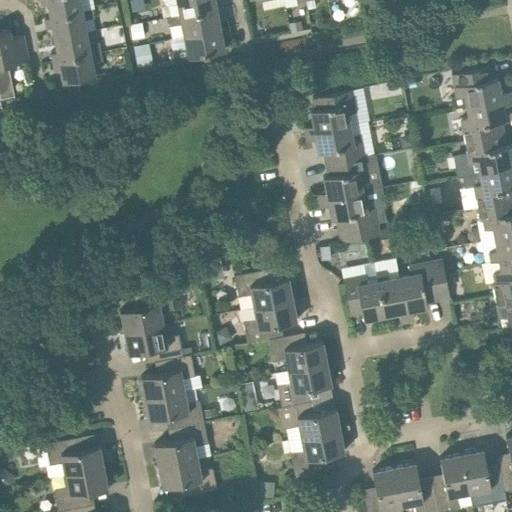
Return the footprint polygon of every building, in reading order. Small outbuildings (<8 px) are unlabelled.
[(50,17),(82,11),(80,0),(40,0),(42,6),(48,4),(50,16),(50,17)] [(176,0),(180,15),(216,8),(222,7),(220,0),(215,0),(214,0),(176,0)] [(310,0),(306,1),(308,9),(315,7),(313,0),(310,0)] [(216,8),(180,15),(169,17),(170,26),(181,24),(184,36),(226,28),(225,20),(219,21),(216,8)] [(55,38),(87,32),(84,20),(94,18),(93,9),(82,11),(50,17),(50,16),(44,17),(46,27),(52,26),(55,38)] [(300,21),(288,23),(290,33),(302,31),(300,21)] [(129,25),(132,39),(144,37),(141,22),(129,25)] [(226,28),(184,36),(186,48),(175,50),(177,60),(224,50),(222,37),(228,36),(226,28)] [(0,66),(28,61),(23,35),(11,37),(10,30),(0,31),(0,66)] [(53,61),(101,52),(99,43),(89,45),(87,32),(55,38),(57,51),(51,52),(53,61)] [(138,67),(153,64),(148,44),(133,47),(138,67)] [(101,52),(53,61),(55,71),(61,69),(63,82),(95,76),(93,63),(103,61),(101,52)] [(464,94),(466,105),(511,97),(510,90),(500,92),(498,77),(493,78),(491,66),(452,74),(456,96),(464,94)] [(305,133),(350,124),(348,113),(356,111),(352,89),(313,97),(315,109),(310,109),(313,124),(304,126),(305,133)] [(511,101),(511,97),(466,105),(469,116),(460,118),(465,140),(504,133),(501,121),(506,120),(503,105),(511,103),(511,101)] [(326,163),(365,156),(360,133),(352,135),(350,124),(305,133),(307,139),(316,138),(319,152),(323,152),(326,163)] [(405,147),(412,145),(410,133),(403,135),(405,147)] [(504,133),(465,140),(467,152),(454,155),(458,176),(463,175),(511,165),(511,151),(510,143),(506,144),(504,133)] [(318,199),(379,187),(381,187),(374,154),(365,156),(326,163),(328,175),(323,176),(326,191),(317,193),(318,199)] [(511,165),(463,175),(465,186),(473,184),(478,207),(511,200),(511,165)] [(386,220),(379,187),(318,199),(320,206),(329,204),(332,219),(336,218),(339,229),(377,222),(386,220)] [(511,200),(478,207),(480,220),(483,219),(485,229),(493,227),(495,238),(511,234),(511,200)] [(377,222),(339,229),(341,242),(380,234),(377,222)] [(511,234),(495,238),(497,249),(489,251),(491,261),(499,259),(511,256),(511,234)] [(321,246),(321,259),(330,258),(329,245),(321,246)] [(511,256),(499,259),(501,270),(493,272),(495,281),(492,281),(495,294),(511,290),(511,256)] [(438,300),(450,297),(442,259),(430,261),(438,300)] [(410,273),(399,275),(407,320),(414,319),(412,310),(427,307),(426,302),(438,300),(430,261),(408,265),(410,273)] [(253,306),(293,299),(288,277),(265,282),(263,269),(234,275),(238,297),(251,294),(253,306)] [(407,320),(399,275),(388,278),(386,270),(376,272),(377,280),(378,280),(385,315),(399,312),(401,321),(407,320)] [(378,280),(377,280),(367,282),(365,274),(343,278),(350,314),(362,312),(363,319),(385,315),(378,280)] [(120,310),(124,332),(163,324),(161,312),(174,309),(169,288),(141,293),(143,305),(120,310)] [(511,290),(495,294),(499,317),(507,315),(509,326),(511,325),(511,290)] [(247,343),(268,339),(276,338),(276,337),(273,325),(297,321),(293,299),(253,306),(256,319),(243,321),(247,343)] [(163,324),(124,332),(128,354),(152,349),(154,361),(162,360),(183,355),(179,334),(166,336),(163,324)] [(511,325),(509,326),(511,337),(503,339),(508,361),(511,359),(511,325)] [(288,370),(327,362),(322,340),(299,345),(297,333),(276,337),(276,338),(268,339),(272,360),(285,358),(288,370)] [(191,354),(183,355),(162,360),(164,371),(141,376),(145,398),(184,390),(182,378),(195,375),(191,354)] [(281,406),(310,401),(308,389),(331,384),(327,362),(288,370),(290,382),(277,385),(281,406)] [(184,390),(145,398),(149,420),(173,415),(175,427),(204,422),(200,400),(187,402),(184,390)] [(258,409),(255,397),(245,400),(248,411),(258,409)] [(301,438),(340,430),(336,408),(312,413),(310,401),(281,406),(286,428),(299,425),(301,438)] [(270,417),(278,416),(277,407),(269,408),(270,417)] [(215,418),(214,408),(203,409),(204,419),(215,418)] [(204,422),(175,427),(177,439),(154,444),(158,465),(197,458),(195,446),(208,443),(204,422)] [(340,430),(301,438),(303,450),(290,452),(295,474),(323,469),(321,456),(344,452),(340,430)] [(511,434),(506,436),(510,459),(498,462),(499,470),(504,491),(504,490),(511,488),(511,434)] [(62,462),(64,475),(103,467),(99,445),(76,450),(73,438),(45,443),(49,465),(62,462)] [(504,491),(499,470),(488,472),(483,449),(461,453),(469,492),(481,490),(484,503),(506,498),(504,490),(504,491)] [(469,492),(461,453),(440,457),(444,480),(432,483),(438,511),(459,507),(457,494),(469,492)] [(197,458),(158,465),(162,487),(186,483),(188,495),(217,489),(213,468),(200,470),(197,458)] [(435,511),(438,511),(432,483),(420,485),(416,462),(394,466),(401,505),(414,503),(415,511),(435,511)] [(401,505),(394,466),(372,470),(377,494),(364,496),(367,511),(389,511),(389,507),(401,505)] [(103,467),(64,475),(67,487),(54,489),(58,511),(87,505),(84,493),(108,489),(103,467)] [(0,485),(10,484),(9,475),(2,470),(0,470),(0,485)] [(274,482),(262,481),(261,496),(273,497),(274,482)]
